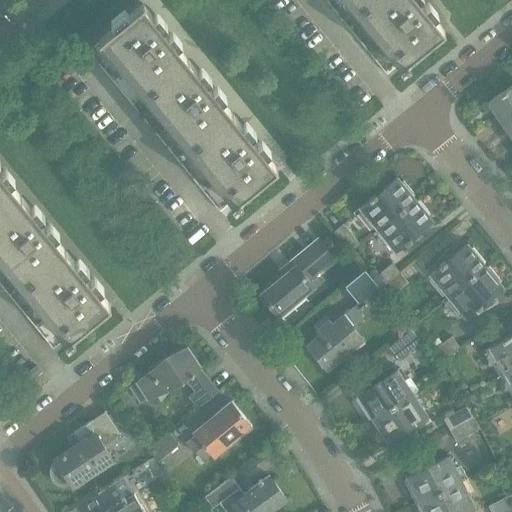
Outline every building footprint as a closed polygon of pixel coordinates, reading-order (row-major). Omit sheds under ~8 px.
[(366,0),(325,0),(342,20),(366,0)] [(438,32),(420,11),(425,7),(418,0),(366,0),(342,20),(387,74),(398,65),(401,69),(408,63),(407,61),(444,30),(442,29),(438,32)] [(182,61),(165,40),(169,36),(142,4),(129,15),(124,10),(110,21),(115,26),(98,40),(99,42),(88,51),(131,103),(182,61)] [(227,115),(209,94),(213,90),(187,58),(182,61),(131,103),(177,159),(232,113),(231,112),(227,115)] [(511,123),(511,85),(487,103),(505,129),(511,123)] [(271,169),(253,148),(258,144),(232,113),(177,159),(219,211),(231,202),(234,206),(241,200),(240,198),(277,167),(275,166),(271,169)] [(0,205),(13,195),(0,179),(0,174),(2,173),(0,170),(0,205)] [(377,229),(414,199),(397,177),(384,188),(379,182),(380,182),(379,181),(367,194),(370,197),(369,198),(370,199),(360,208),(377,229)] [(60,252),(42,231),(46,227),(20,195),(16,198),(13,195),(0,205),(0,284),(11,297),(65,250),(64,249),(60,252)] [(420,231),(432,220),(414,199),(377,229),(395,251),(405,243),(406,244),(407,243),(410,247),(424,238),(420,231)] [(359,244),(343,224),(333,232),(349,252),(359,244)] [(308,280),(334,259),(318,239),(280,270),(284,275),(260,294),(278,316),(313,287),(308,280)] [(447,295),(485,265),(467,244),(454,254),(448,248),(437,260),(440,264),(439,265),(440,266),(430,274),(447,295)] [(104,307),(87,285),(91,281),(65,250),(11,297),(53,348),(64,339),(67,343),(74,337),(73,335),(110,304),(109,303),(104,307)] [(380,289),(400,273),(392,263),(372,280),(378,287),(380,289)] [(490,297),(502,287),(485,265),(447,295),(465,317),(475,309),(476,310),(478,309),(481,313),(495,304),(490,297)] [(358,303),(378,287),(372,280),(365,271),(345,287),(358,303)] [(388,299),(408,282),(400,273),(380,289),(388,299)] [(363,340),(365,339),(353,325),(359,320),(350,309),(343,314),(332,323),(329,320),(316,330),(319,334),(306,345),(308,347),(310,345),(327,366),(325,367),(327,369),(353,348),(357,352),(366,344),(363,340)] [(396,360),(419,342),(410,330),(387,348),(396,360)] [(511,367),(511,332),(484,349),(487,353),(491,351),(504,372),(511,367)] [(437,362),(459,347),(452,337),(442,344),(438,338),(430,344),(434,349),(430,351),(437,362)] [(218,391),(198,367),(200,366),(186,346),(166,356),(136,381),(137,381),(130,386),(141,402),(148,398),(148,399),(164,391),(166,393),(173,385),(182,380),(184,379),(195,392),(189,397),(198,408),(218,391)] [(412,393),(405,380),(394,365),(365,384),(368,388),(357,395),(358,397),(360,396),(373,416),(371,418),(372,419),(412,393)] [(31,381),(41,372),(36,366),(25,374),(31,381)] [(511,367),(504,372),(499,375),(502,379),(506,377),(511,385),(511,367)] [(430,421),(427,416),(428,416),(412,393),(372,419),(373,420),(375,419),(388,439),(386,440),(387,442),(398,435),(401,439),(419,428),(430,421)] [(213,457),(252,426),(231,401),(215,414),(210,409),(198,419),(199,421),(203,425),(193,433),(195,436),(186,444),(193,453),(203,445),(213,457)] [(471,421),(463,408),(444,419),(450,431),(471,421)] [(112,460),(103,446),(121,435),(105,411),(74,432),(80,442),(55,459),(55,461),(53,463),(51,467),(49,471),(50,476),(52,480),(53,482),(57,485),(62,487),(67,486),(71,485),(72,486),(112,460)] [(456,441),(476,430),(471,421),(450,431),(456,441)] [(159,461),(179,444),(170,433),(151,450),(155,456),(159,461)] [(462,481),(449,455),(437,461),(435,457),(429,460),(416,467),(418,471),(406,477),(407,479),(409,478),(420,500),(418,501),(419,502),(462,481)] [(269,511),(286,500),(269,475),(262,480),(261,479),(258,482),(259,483),(244,494),(231,477),(204,496),(215,511),(269,511)] [(144,511),(123,477),(97,493),(108,510),(104,511),(144,511)] [(474,505),(462,481),(419,502),(419,503),(421,502),(426,511),(462,511),(474,505)] [(505,511),(511,509),(511,494),(489,506),(491,511),(505,511)]
